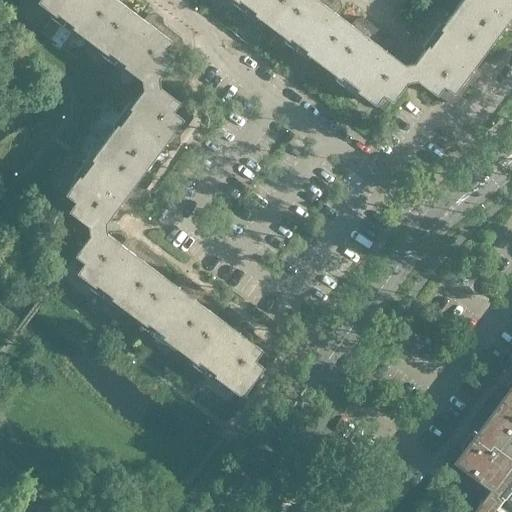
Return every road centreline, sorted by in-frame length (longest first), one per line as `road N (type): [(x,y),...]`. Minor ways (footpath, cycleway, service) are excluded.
road 1 (tertiary): [(212,511),(432,225)]
road 2 (residential): [(165,0),(207,31),(217,55),(383,181)]
road 3 (residential): [(511,302),(405,443),(353,406)]
road 4 (residential): [(383,181),(428,134),(485,114),(511,78)]
